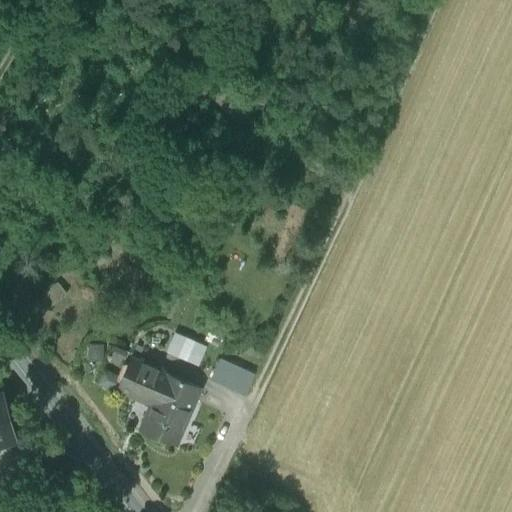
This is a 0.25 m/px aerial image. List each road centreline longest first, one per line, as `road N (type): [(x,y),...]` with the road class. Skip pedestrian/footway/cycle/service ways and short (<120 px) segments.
road 1 (track): [(200,511),(433,0)]
road 2 (tertiary): [(0,345),(134,511)]
